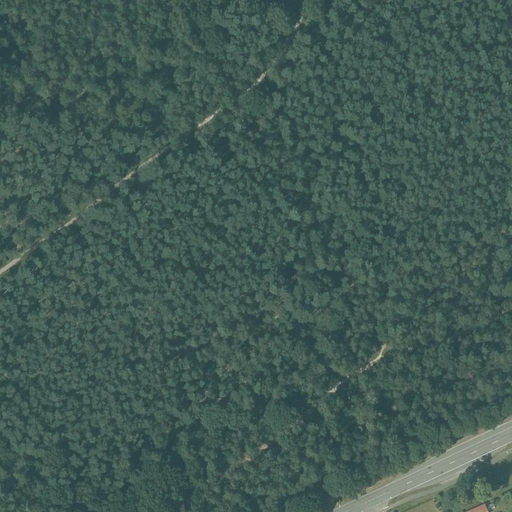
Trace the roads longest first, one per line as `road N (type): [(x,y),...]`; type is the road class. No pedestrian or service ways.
road 1 (track): [(0,273),(237,93),(295,38),(315,0)]
road 2 (track): [(353,491),(312,404),(390,354),(511,309)]
road 3 (track): [(168,511),(312,404)]
road 4 (secondary): [(364,503),(511,434)]
